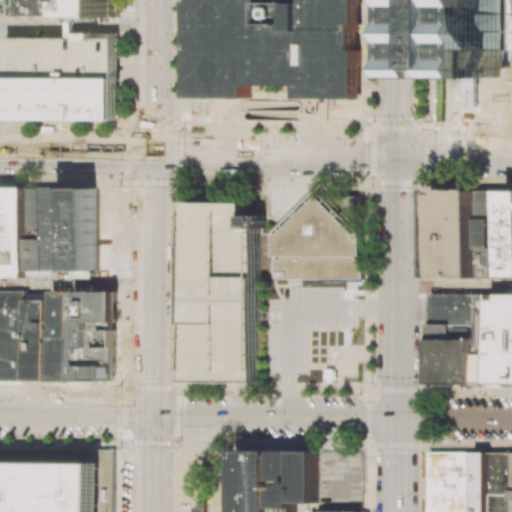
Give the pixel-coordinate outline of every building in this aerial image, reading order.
[(119,0),(0,0),(0,15),(119,16),(119,0)] [(191,0),(190,97),(359,98),(360,34),(360,0),(191,0)] [(511,0),(433,0),(433,77),(509,78),(509,51),(511,51),(511,0)] [(7,38),(6,119),(118,119),(118,38),(7,38)] [(0,277),(0,188),(29,188),(27,269),(27,277),(0,277)] [(29,188),(57,188),(57,270),(27,269),(29,188)] [(57,188),(96,189),(96,270),(57,270),(57,188)] [(322,189),(276,233),(275,255),(285,255),(284,279),(365,280),(365,261),(357,260),(356,256),(366,256),(366,234),(358,224),(359,197),(331,197),(322,189)] [(480,192),(436,192),(435,279),(480,279),(480,278),(480,192)] [(509,192),(480,192),(480,278),(507,278),(509,192)] [(184,202),(183,381),(263,381),(264,372),(264,288),(263,227),(269,227),(268,218),(263,218),(264,213),(251,214),(251,203),(184,202)] [(0,290),(28,290),(28,297),(27,379),(0,379),(0,290)] [(53,297),(53,291),(74,291),(74,319),(74,379),(52,380),(53,297)] [(74,291),(118,291),(118,319),(74,319),(74,291)] [(431,323),(431,292),(475,293),(475,324),(431,323)] [(475,384),(491,384),(491,293),(475,293),(475,324),(475,339),(475,384)] [(511,293),(491,293),(491,384),(511,384),(511,293)] [(28,297),(53,297),(52,380),(27,379),(28,297)] [(118,319),(118,379),(74,379),(74,319),(118,319)] [(430,339),(431,323),(475,324),(475,339),(430,339)] [(430,339),(430,382),(475,384),(475,339),(430,339)] [(236,511),(237,450),(317,451),(317,504),(295,504),(295,511),(236,511)] [(431,452),(431,511),(477,511),(478,452),(431,452)] [(477,511),(478,452),(493,452),(492,511),(477,511)] [(492,511),(493,452),(511,452),(511,511),(492,511)] [(0,461),(0,511),(106,511),(107,462),(0,461)] [(205,511),(205,502),(197,503),(197,511),(205,511)]
